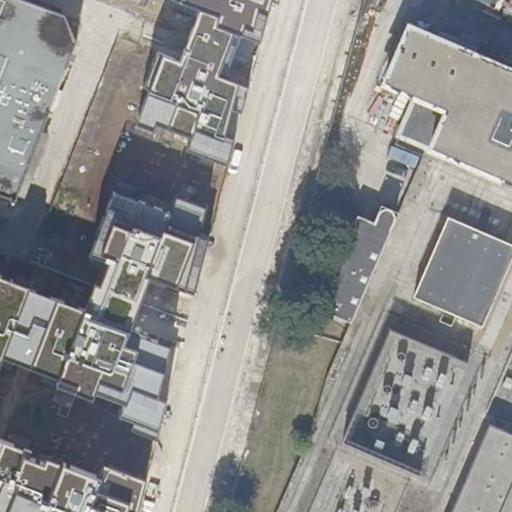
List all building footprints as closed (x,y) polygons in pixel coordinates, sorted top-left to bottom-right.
[(0,0),(0,219),(6,222),(7,218),(14,201),(75,41),(64,15),(23,0),(0,0)] [(511,70),(409,25),(383,82),(414,96),(398,133),(511,183),(511,70)] [(14,201),(7,218),(16,222),(23,205),(14,201)] [(349,321),(390,229),(357,214),(317,306),(349,321)] [(511,245),(443,217),(409,298),(481,329),(511,257),(511,245)] [(176,349),(203,270),(93,233),(66,312),(176,349)] [(389,330),(344,443),(428,475),(443,437),(422,428),(433,401),(449,407),(467,361),(389,330)] [(511,511),(511,434),(489,424),(450,511),(511,511)] [(0,511),(1,511),(15,473),(0,467),(0,511)]
